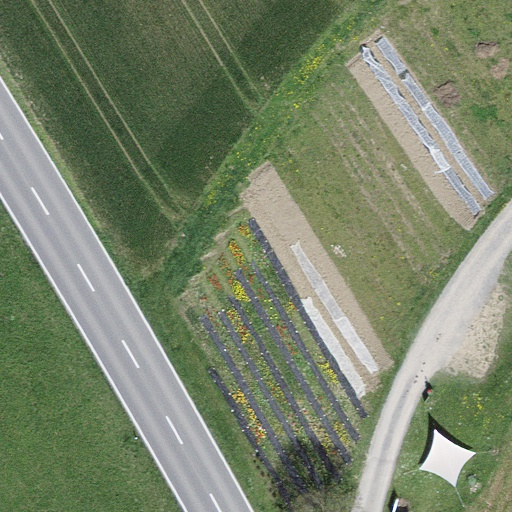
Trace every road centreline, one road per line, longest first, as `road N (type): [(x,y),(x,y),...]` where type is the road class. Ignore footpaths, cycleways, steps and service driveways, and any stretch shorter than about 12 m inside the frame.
road 1 (secondary): [(219,511),(0,133)]
road 2 (track): [(367,511),(400,403),(511,221)]
